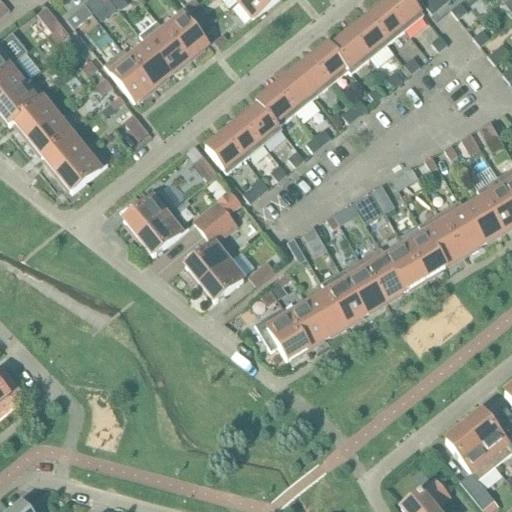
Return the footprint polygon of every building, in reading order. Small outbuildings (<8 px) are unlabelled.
[(118,0),(108,0),(120,14),(126,10),(118,0)] [(282,0),(244,0),(238,5),(253,24),(282,0)] [(407,0),(394,0),(384,8),(404,34),(423,19),(407,0)] [(432,0),(416,0),(432,18),(441,10),(432,0)] [(432,0),(441,10),(450,3),(447,0),(432,0)] [(184,9),(189,16),(198,8),(193,2),(184,9)] [(0,7),(0,22),(9,15),(2,5),(0,7)] [(450,14),(458,23),(467,16),(460,7),(450,14)] [(92,17),(85,8),(78,13),(66,23),(74,32),(86,22),(92,17)] [(384,8),(366,23),(387,48),(404,34),(384,8)] [(69,39),(46,11),(37,18),(52,37),(47,41),(55,50),(69,39)] [(205,17),(196,24),(203,33),(213,26),(205,17)] [(188,64),(194,59),(207,49),(183,19),(164,34),(188,64)] [(369,62),(387,48),(366,23),(348,37),(369,62)] [(171,78),(188,64),(164,34),(146,48),(171,78)] [(473,42),(480,51),(489,43),(482,34),(473,42)] [(348,37),(332,50),(333,52),(332,53),(351,77),(369,62),(348,37)] [(213,46),(218,52),(228,45),(223,38),(213,46)] [(440,40),(431,47),(438,56),(447,49),(440,40)] [(0,48),(0,78),(17,66),(2,47),(0,48)] [(62,58),(70,67),(84,56),(76,47),(62,58)] [(332,53),(333,52),(332,50),(329,47),(310,62),(331,88),(347,75),(350,78),(351,77),(332,53)] [(124,54),(122,55),(153,93),(171,78),(146,48),(130,62),(124,54)] [(487,60),(495,69),(504,62),(497,53),(487,60)] [(122,55),(104,70),(134,108),(153,93),(122,55)] [(313,102),(331,88),(310,62),(292,77),(313,102)] [(411,78),(420,71),(412,62),(403,69),(411,78)] [(81,72),(89,81),(98,74),(91,65),(81,72)] [(17,66),(0,78),(0,108),(23,90),(9,73),(17,66)] [(511,71),(502,78),(509,88),(511,85),(511,71)] [(402,85),(395,76),(386,83),(393,93),(402,85)] [(274,91),(276,93),(295,117),(313,102),(292,77),(274,91)] [(105,82),(96,90),(103,99),(112,91),(105,82)] [(23,90),(0,108),(0,121),(3,125),(5,124),(9,130),(42,104),(42,103),(37,107),(23,90)] [(377,90),(368,98),(375,107),(384,100),(377,90)] [(278,130),(295,117),(276,93),(274,91),(255,107),(258,110),(259,111),(260,110),(280,134),(281,133),(278,130)] [(119,100),(110,108),(115,114),(124,106),(119,100)] [(56,121),(42,104),(9,130),(10,131),(15,127),(19,132),(17,133),(27,145),(56,121)] [(358,121),(367,114),(359,105),(350,112),(358,121)] [(262,149),(280,134),(260,110),(259,111),(258,110),(241,123),(262,149)] [(349,129),(358,121),(350,112),(341,119),(349,129)] [(124,126),(139,145),(148,137),(133,118),(124,126)] [(38,156),(43,162),(71,139),(56,121),(27,145),(36,157),(38,156)] [(244,163),(262,149),(241,123),(224,137),(244,163)] [(505,152),(490,126),(477,134),(492,159),(505,152)] [(322,150),(331,143),(323,134),(314,141),(322,150)] [(226,178),(244,163),(224,137),(205,152),(226,178)] [(470,159),(473,158),(480,154),(470,138),(464,142),(461,144),(470,159)] [(84,156),(71,139),(43,162),(48,167),(46,169),(55,181),(93,151),(92,150),(84,156)] [(314,141),(305,148),(313,157),(322,150),(314,141)] [(450,164),(457,160),(451,150),(444,154),(450,164)] [(93,151),(55,181),(65,193),(67,191),(72,198),(108,169),(93,151)] [(297,155),(288,162),(295,172),(304,164),(297,155)] [(193,168),(208,187),(217,179),(202,160),(193,168)] [(431,161),(424,165),(430,176),(437,172),(431,161)] [(279,169),(270,177),(277,186),(286,179),(279,169)] [(412,173),(405,177),(411,187),(418,183),(412,173)] [(511,173),(497,182),(511,207),(511,173)] [(511,229),(511,207),(497,182),(477,194),(502,236),(511,229)] [(243,199),(250,208),(259,201),(251,191),(243,199)] [(382,191),(372,196),(378,207),(382,213),(385,218),(394,212),(382,191)] [(458,206),(483,248),(502,236),(477,194),(476,195),(481,203),(465,214),(459,205),(458,206)] [(127,232),(137,244),(174,214),(159,195),(123,224),(129,231),(127,232)] [(365,200),(371,211),(378,207),(372,196),(365,200)] [(463,259),(470,255),(483,248),(458,206),(438,218),(463,259)] [(227,219),(217,207),(193,226),(203,238),(227,219)] [(375,217),(382,213),(378,207),(371,211),(375,217)] [(352,222),(359,218),(352,208),(346,212),(352,222)] [(189,232),(174,214),(137,244),(146,256),(148,255),(153,261),(189,232)] [(438,218),(419,229),(444,272),(446,271),(445,270),(463,259),(438,218)] [(237,231),(227,219),(203,238),(212,249),(185,270),(190,277),(189,278),(198,290),(236,260),(222,243),(237,231)] [(339,230),(333,220),(326,224),(332,234),(339,230)] [(423,239),(404,250),(425,283),(444,272),(419,229),(418,230),(423,239)] [(306,235),(301,238),(310,252),(322,245),(319,241),(313,231),(306,235)] [(300,253),(294,243),(287,247),(293,257),(300,253)] [(381,252),(380,253),(405,295),(425,283),(404,250),(386,261),(381,252)] [(380,253),(360,265),(385,306),(404,295),(404,296),(405,295),(380,253)] [(236,260),(198,290),(208,302),(210,301),(215,307),(243,284),(229,267),(236,260)] [(366,318),(385,306),(360,265),(341,276),(366,318)] [(255,290),(274,275),(267,266),(248,281),(255,290)] [(346,330),(366,318),(341,276),(339,277),(344,286),(326,297),(346,330)] [(291,283),(286,277),(277,285),(282,291),(291,283)] [(261,301),(267,311),(277,305),(271,295),(261,301)] [(327,341),(346,330),(326,297),(307,308),(327,341)] [(307,353),(327,341),(307,308),(287,320),(307,353)] [(287,320),(283,313),(254,330),(271,356),(278,352),(286,366),(307,353),(287,320)] [(0,423),(26,403),(3,374),(0,375),(0,423)] [(511,441),(506,446),(482,417),(476,422),(474,420),(462,430),(495,471),(511,456),(511,441)] [(452,441),(445,446),(477,486),(495,471),(462,430),(450,440),(452,441)] [(421,464),(428,474),(438,466),(430,457),(421,464)] [(431,511),(445,501),(446,501),(447,500),(435,486),(420,498),(419,498),(416,501),(402,511),(431,511)] [(470,499),(480,511),(491,511),(494,510),(479,491),(470,499)]
